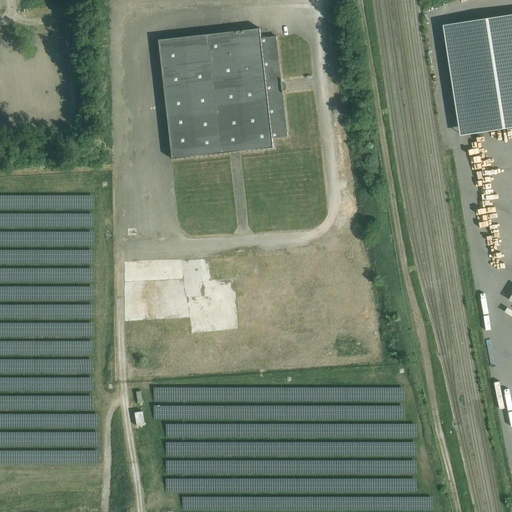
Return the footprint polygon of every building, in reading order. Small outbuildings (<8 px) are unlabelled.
[(158,40),(172,161),(274,149),(273,139),(288,138),(277,36),(261,38),(260,29),(158,40)] [(248,275),(236,276),(244,341),(255,340),(248,275)] [(511,316),(507,314),(497,335),(509,341),(511,334),(511,316)] [(280,488),(419,493),(420,478),(389,477),(389,473),(420,474),(420,460),(381,458),(381,453),(391,454),(391,448),(383,448),(383,442),(330,441),(329,454),(352,455),(352,460),(323,459),(322,479),(280,477),(280,488)] [(393,441),(393,453),(420,455),(420,442),(393,441)] [(303,471),(302,461),(283,461),(283,471),(303,471)] [(174,483),(175,484),(174,489),(183,491),(185,479),(176,477),(174,483)] [(248,489),(248,478),(213,479),(214,490),(248,489)] [(219,494),(218,505),(278,511),(278,506),(288,507),(288,504),(278,503),(278,499),(219,494)] [(186,510),(199,511),(200,496),(192,495),(192,497),(187,496),(186,510)] [(436,508),(436,496),(391,497),(337,497),(337,508),(436,508)]
